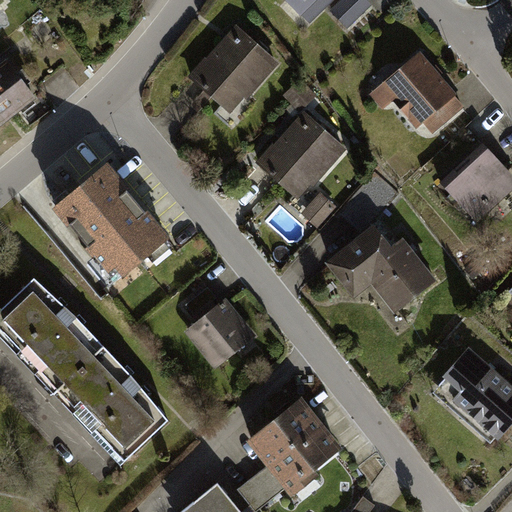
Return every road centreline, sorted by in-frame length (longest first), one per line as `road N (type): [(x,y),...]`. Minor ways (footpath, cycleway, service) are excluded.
road 1 (residential): [(105,98),(445,511)]
road 2 (residential): [(105,98),(0,185)]
road 3 (residential): [(188,0),(105,98)]
